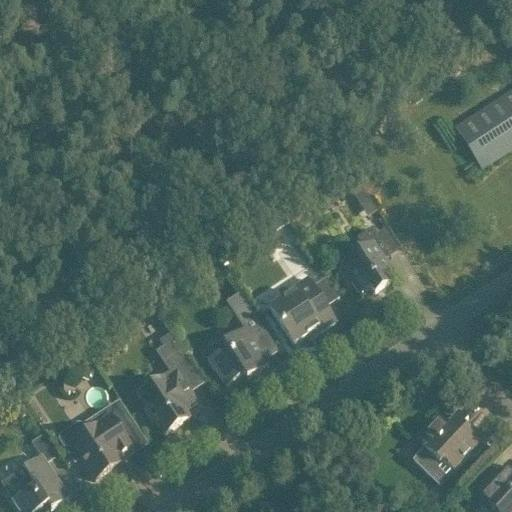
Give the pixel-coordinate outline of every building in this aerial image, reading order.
[(40,29),(25,19),(16,34),(31,44),(40,29)] [(511,95),(458,133),(483,174),(511,154),(511,95)] [(354,200),(361,211),(371,205),(363,193),(354,200)] [(389,260),(371,232),(357,242),(366,255),(353,263),(351,260),(340,267),(342,270),(339,272),(349,287),(352,285),(360,298),(370,292),(375,299),(390,289),(385,282),(395,275),(386,262),(389,260)] [(283,303),(269,311),(294,348),(306,340),(307,339),(318,332),(320,335),(336,325),(326,311),(339,302),(340,302),(326,281),(313,290),(307,282),(281,299),(283,303)] [(227,306),(245,334),(223,348),(226,352),(208,364),(226,391),(244,379),(247,384),(269,369),(249,339),(262,330),(240,296),(227,306)] [(198,406),(190,395),(177,375),(176,376),(172,371),(187,361),(175,342),(156,356),(171,380),(165,384),(164,381),(138,398),(147,411),(145,413),(153,426),(156,425),(165,438),(190,421),(185,414),(198,406)] [(77,378),(90,380),(92,368),(79,366),(77,378)] [(21,405),(11,412),(15,418),(22,420),(28,416),(21,405)] [(443,465),(454,475),(470,458),(473,461),(487,446),(481,440),(477,443),(465,431),(468,427),(458,418),(449,428),(438,417),(417,440),(428,450),(414,464),(429,479),(443,465)] [(71,446),(95,484),(122,466),(120,462),(133,453),(111,420),(71,446)] [(16,502),(13,504),(18,511),(42,511),(48,509),(50,511),(53,511),(69,502),(41,460),(24,472),(28,479),(9,491),(16,502)] [(511,511),(511,470),(510,469),(496,483),(480,500),(491,511),(511,511)]
